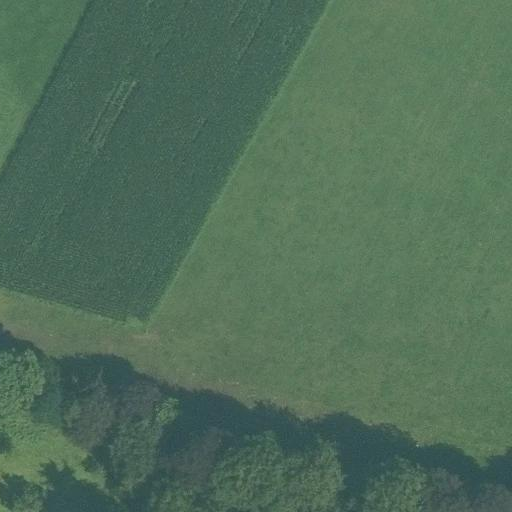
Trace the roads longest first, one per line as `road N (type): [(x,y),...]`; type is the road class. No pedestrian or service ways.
road 1 (track): [(200,423),(511,507)]
road 2 (track): [(0,369),(200,423)]
